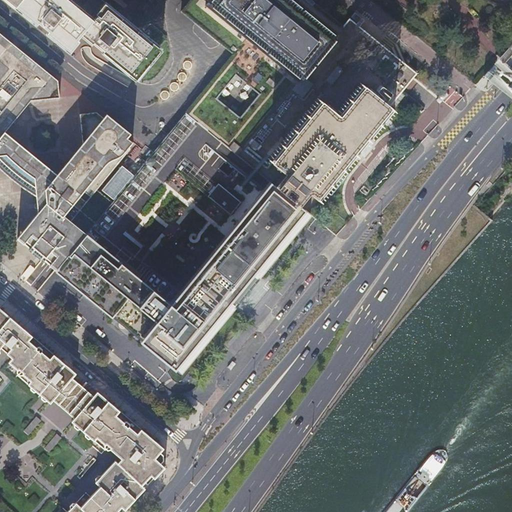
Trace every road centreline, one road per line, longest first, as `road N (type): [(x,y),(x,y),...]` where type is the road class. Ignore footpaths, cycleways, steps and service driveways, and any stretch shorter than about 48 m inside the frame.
road 1 (primary): [(258,482),(499,143)]
road 2 (primary): [(493,113),(337,317)]
road 3 (primary): [(337,317),(185,511)]
road 4 (primary): [(337,317),(319,324),(174,487)]
road 5 (residential): [(0,287),(181,438)]
road 6 (residential): [(360,0),(493,113)]
road 7 (residential): [(0,6),(129,102)]
road 8 (residential): [(129,102),(154,109),(193,81),(197,50),(173,15)]
